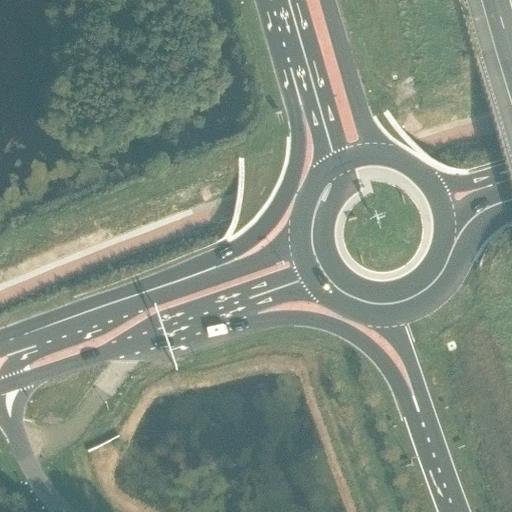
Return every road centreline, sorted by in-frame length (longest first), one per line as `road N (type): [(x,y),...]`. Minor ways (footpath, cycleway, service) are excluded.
road 1 (secondary): [(290,68),(298,155),(262,229),(212,260),(27,328),(1,349)]
road 2 (secondary): [(301,239),(263,260),(27,341)]
road 3 (motorway): [(231,313),(307,319),(350,334),(388,367),(411,413),(430,422)]
road 4 (secondary): [(2,387),(231,313)]
road 5 (secondary): [(294,0),(344,166)]
road 6 (secondary): [(386,317),(427,303),(471,239),(511,210)]
road 7 (secondary): [(381,161),(327,0)]
road 8 (secondary): [(331,265),(368,291),(404,288),(430,268),(443,227)]
road 9 (unclassified): [(2,387),(7,419),(61,511)]
